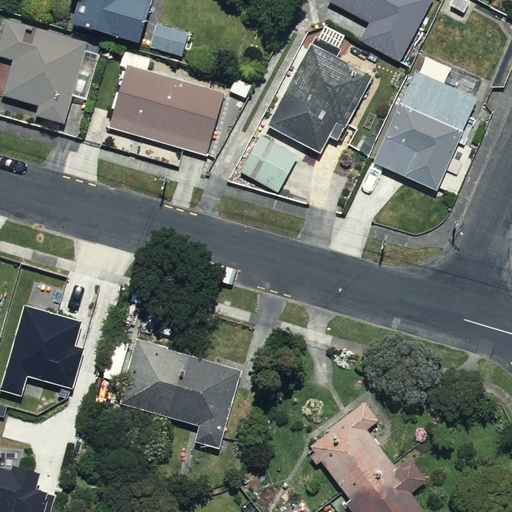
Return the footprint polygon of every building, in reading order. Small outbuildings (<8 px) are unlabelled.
[(78,0),(86,2),(79,29),(141,44),(151,0),(78,0)] [(433,0),(326,0),(326,2),(367,24),(357,42),(400,65),(433,0)] [(29,118),(59,127),(68,97),(83,101),(99,49),(1,20),(0,22),(0,56),(7,58),(0,82),(0,95),(33,105),(29,118)] [(187,33),(156,25),(149,52),(180,60),(187,33)] [(320,155),(367,72),(312,41),(265,124),(320,155)] [(483,77),(420,47),(366,159),(429,189),(483,77)] [(101,126),(169,147),(172,138),(195,145),(192,155),(216,163),(237,96),(122,59),(101,126)] [(295,163),(299,156),(257,131),(235,168),(277,193),(288,175),(301,182),(312,163),(302,158),(298,165),(295,163)] [(64,387),(85,328),(24,305),(0,372),(0,394),(17,401),(27,373),(64,387)] [(214,409),(228,371),(133,337),(111,400),(191,428),(186,441),(212,450),(225,413),(214,409)] [(385,428),(361,396),(304,437),(346,495),(339,500),(347,511),(426,511),(408,487),(426,474),(407,448),(387,463),(370,439),(385,428)]
